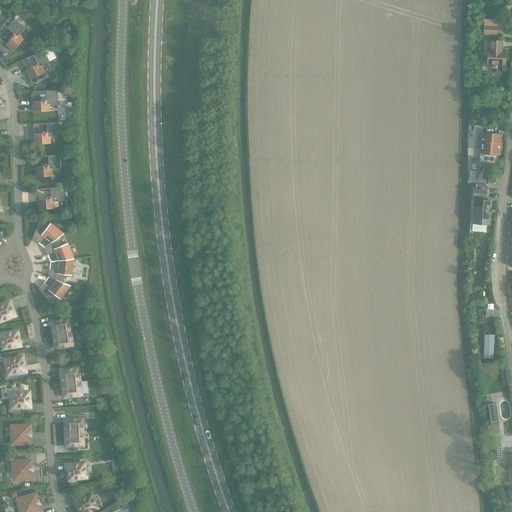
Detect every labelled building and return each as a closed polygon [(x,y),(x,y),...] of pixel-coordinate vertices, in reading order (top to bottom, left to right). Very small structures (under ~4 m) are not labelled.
[(10,24),(0,35),(0,39),(13,51),(24,39),(19,35),(25,28),(14,19),(10,24)] [(484,26),(484,34),(496,35),(496,27),(484,26)] [(487,51),(487,65),(505,65),(505,51),(501,51),(501,48),(502,48),(502,41),(489,41),(489,51),(487,51)] [(34,66),(25,70),(30,79),(45,72),(42,66),(50,62),(49,62),(56,58),(51,48),(44,51),(43,50),(33,55),(37,62),(34,64),(34,66)] [(58,91),(32,91),(33,112),(49,111),(49,105),(58,105),(58,91)] [(58,123),(33,124),(34,144),(50,144),(50,137),(59,137),(58,123)] [(474,125),(473,133),(482,133),(483,126),(474,125)] [(482,133),(480,152),(484,152),(484,155),(495,156),(495,153),(499,154),(501,135),(482,133)] [(60,155),(34,157),(36,177),(52,176),(52,170),(60,169),(60,155)] [(475,168),(474,185),(487,186),(488,169),(475,168)] [(488,181),(495,181),(496,172),(489,172),(488,181)] [(62,187),(37,189),(38,210),(55,208),(54,202),(63,201),(62,187)] [(475,200),(473,223),(489,224),(490,214),(491,209),(490,208),(491,201),(484,200),(484,197),(485,197),(486,191),(473,190),(473,196),(473,200),(475,200)] [(39,224),(32,239),(38,243),(45,235),(46,237),(48,235),(55,240),(45,248),(58,239),(64,234),(50,223),(46,229),(39,224)] [(58,239),(45,248),(47,254),(55,251),(56,253),(58,252),(61,260),(61,261),(74,259),(67,243),(61,246),(58,239)] [(49,270),(48,277),(60,282),(63,283),(64,275),(72,276),(74,259),(61,261),(60,269),(58,269),(58,271),(49,270)] [(44,283),(39,289),(49,302),(54,295),(60,299),(71,286),(63,283),(60,282),(55,289),(53,287),(52,289),(44,283)] [(9,302),(0,306),(0,321),(14,315),(9,302)] [(65,320),(52,322),(54,335),(70,332),(68,320),(72,319),(72,315),(64,316),(65,320)] [(17,331),(0,334),(3,348),(19,345),(17,331)] [(70,332),(54,335),(56,348),(69,345),(70,349),(78,347),(77,343),(72,344),(70,332)] [(485,342),(484,357),(493,358),(494,336),(486,335),(485,342)] [(8,373),(4,374),(6,381),(17,378),(16,372),(24,371),(22,357),(5,360),(8,373)] [(74,369),(61,371),(63,384),(79,382),(78,369),(82,369),(82,365),(74,366),(74,369)] [(79,382),(63,384),(64,396),(76,395),(77,395),(78,398),(86,397),(85,393),(80,394),(79,382)] [(12,406),(9,406),(9,413),(21,413),(20,407),(29,406),(28,392),(12,393),(12,406)] [(491,421),(499,420),(497,401),(489,403),(491,421)] [(79,419),(65,420),(66,433),(82,432),(82,420),(86,420),(86,415),(78,416),(79,419)] [(30,425),(11,426),(12,436),(14,436),(15,444),(30,444),(30,425)] [(82,432),(66,433),(66,446),(79,445),(80,449),(87,449),(87,444),(83,444),(82,432)] [(502,459),(500,438),(491,439),(492,460),(502,459)] [(19,455),(6,456),(7,462),(12,462),(13,472),(16,472),(17,480),(32,478),(31,460),(20,461),(19,455)] [(496,485),(511,484),(511,490),(511,489),(511,457),(509,458),(510,469),(495,470),(496,485)] [(84,463),(67,466),(69,480),(86,477),(84,463)] [(16,490),(10,492),(12,499),(18,497),(16,490)] [(35,494),(18,499),(21,509),(24,508),(24,511),(38,511),(41,511),(35,494)] [(91,495),(76,501),(80,511),(86,511),(97,507),(91,495)]
